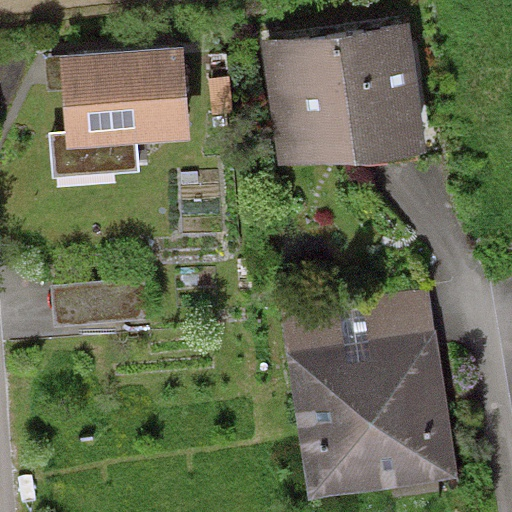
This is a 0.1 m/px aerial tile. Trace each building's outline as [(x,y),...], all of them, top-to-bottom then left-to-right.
[(410,23),(260,41),(275,168),(425,150),(410,23)] [(183,45),(60,55),(62,91),(65,131),(67,149),(137,144),(190,140),(183,45)] [(62,91),(60,55),(45,56),(48,92),(62,91)] [(67,149),(65,131),(49,132),(52,177),(140,171),(137,144),(67,149)] [(148,277),(51,284),(55,327),(151,319),(148,277)] [(279,308),(286,353),(438,330),(431,286),(279,308)] [(438,330),(286,353),(309,500),(460,478),(438,330)]
